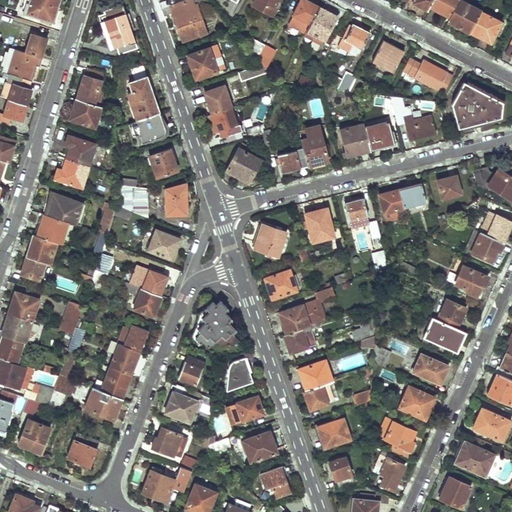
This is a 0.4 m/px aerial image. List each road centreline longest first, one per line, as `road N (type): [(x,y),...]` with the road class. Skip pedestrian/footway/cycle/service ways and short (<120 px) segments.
road 1 (residential): [(511,138),(219,212)]
road 2 (residential): [(107,502),(184,299),(202,279),(237,267)]
road 3 (residential): [(0,265),(84,0)]
road 4 (tertiary): [(237,267),(321,511)]
road 5 (residential): [(407,511),(511,278)]
road 6 (tertiary): [(144,0),(219,212)]
road 7 (residential): [(511,79),(357,0)]
